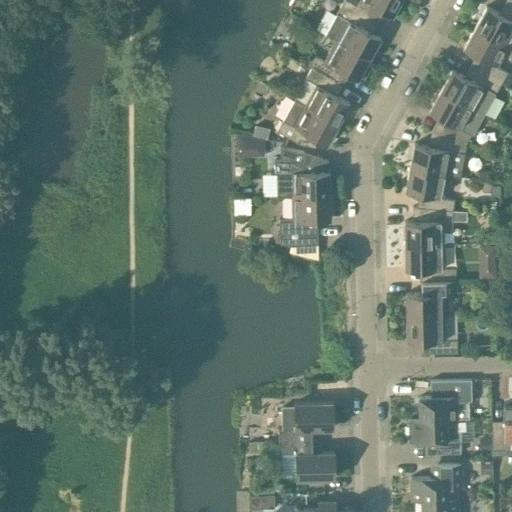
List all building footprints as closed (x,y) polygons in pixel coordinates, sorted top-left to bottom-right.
[(343,0),(343,1),(365,14),(370,3),(392,15),(400,0),(343,0)] [(359,24),(365,14),(343,1),(325,33),(336,39),(369,57),(381,36),(359,24)] [(511,10),(508,17),(487,5),(475,26),(508,44),(511,46),(511,10)] [(508,44),(475,26),(464,47),(485,59),(479,69),(502,82),(508,85),(511,77),(511,73),(497,65),(508,44)] [(367,62),(369,57),(336,39),(325,59),(314,54),(308,65),(311,67),(330,77),(336,66),(358,78),(359,76),(364,79),(372,64),(367,62)] [(314,87),(305,104),(338,122),(350,101),(328,89),(334,78),(330,77),(311,67),(304,81),(314,87)] [(502,82),(479,69),(474,80),(452,68),(440,89),(484,113),(496,92),(502,82)] [(484,113),(440,89),(429,110),(449,121),(442,134),(466,142),(471,133),(473,134),(484,113)] [(283,119),(277,130),(299,142),(315,146),(318,139),(326,143),(338,122),(305,104),(294,98),(283,119)] [(269,127),(255,124),(253,135),(267,138),(269,127)] [(238,155),(259,155),(264,149),(264,138),(237,132),(238,155)] [(414,142),(410,166),(447,173),(459,175),(463,152),(464,152),(466,142),(442,134),(439,148),(414,142)] [(280,195),(292,195),(330,194),(329,170),(305,171),(304,151),(280,145),(280,158),(274,158),(275,172),(279,172),(280,195)] [(405,189),(429,194),(427,207),(452,209),(454,198),(443,196),(447,173),(410,166),(405,189)] [(500,194),(500,184),(490,184),(491,195),(500,194)] [(330,218),(330,194),(292,195),(292,217),(279,218),(279,241),(290,243),(318,243),(317,218),(330,218)] [(414,220),(405,220),(405,244),(443,243),(443,230),(453,230),(452,209),(427,207),(413,206),(413,214),(414,214),(414,220)] [(453,210),(453,220),(467,220),(467,210),(453,210)] [(430,267),(431,279),(456,279),(455,267),(443,267),(443,243),(405,244),(405,268),(430,267)] [(478,244),(478,258),(495,257),(495,244),(478,244)] [(426,292),(406,292),(406,316),(444,315),(444,292),(456,291),(456,279),(431,279),(426,280),(426,292)] [(445,339),(444,315),(406,316),(407,340),(432,339),(432,352),(457,351),(457,339),(445,339)] [(501,332),(511,332),(511,320),(501,320),(501,332)] [(431,395),(419,395),(419,417),(455,416),(469,416),(468,400),(471,400),(471,388),(471,378),(455,378),(430,379),(431,395)] [(278,440),(306,439),(306,427),(333,426),(333,401),(283,402),(284,427),(278,427),(278,440)] [(511,438),(511,402),(504,402),(504,419),(492,419),(492,449),(505,448),(505,438),(511,438)] [(419,417),(409,417),(410,440),(436,440),(437,452),(461,452),(460,439),(473,439),(473,419),(455,419),(455,416),(419,417)] [(480,450),(492,450),(491,436),(480,436),(480,450)] [(248,440),(249,453),(258,453),(258,439),(248,440)] [(307,451),(306,439),(278,440),(279,452),(282,452),(282,476),(296,475),(296,477),(335,476),(334,450),(307,451)] [(492,473),(492,459),(480,459),(481,473),(492,473)] [(437,475),(410,476),(411,499),(421,499),(458,497),(458,486),(461,486),(461,475),(461,463),(437,463),(437,475)] [(274,493),(249,494),(249,507),(274,507),(274,493)] [(458,511),(458,497),(421,499),(421,511),(458,511)] [(296,511),(335,511),(335,500),(318,501),(318,507),(297,508),(296,511)]
